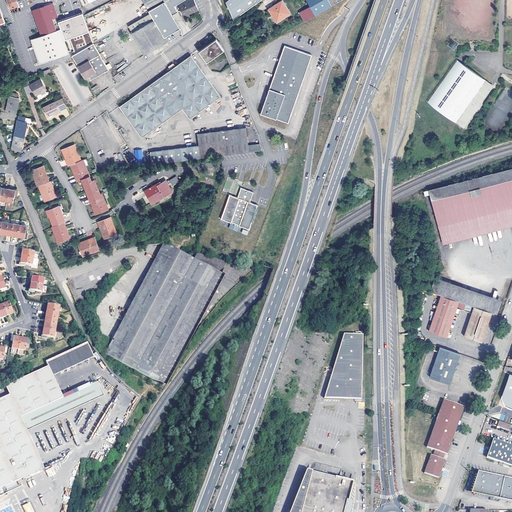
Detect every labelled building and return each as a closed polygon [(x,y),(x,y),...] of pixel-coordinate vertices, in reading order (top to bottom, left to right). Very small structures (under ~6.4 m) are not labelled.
[(142,0),(147,8),(163,0),(162,0),(142,0)] [(167,0),(165,2),(149,11),(150,13),(164,38),(180,28),(172,15),(178,12),(174,6),(184,0),(167,0)] [(190,0),(179,5),(181,8),(182,11),(183,14),(184,16),(199,10),(194,0),(190,0)] [(228,0),(226,2),(234,19),(260,0),(228,0)] [(304,0),(309,6),(314,15),(336,3),(334,0),(304,0)] [(276,24),(290,14),(281,1),(267,11),(276,24)] [(39,30),(41,35),(56,31),(51,19),(57,17),(52,4),(48,5),(32,11),(39,30)] [(314,15),(309,6),(299,13),(304,21),(314,15)] [(65,19),(58,21),(65,39),(89,31),(83,15),(82,13),(74,16),(65,19)] [(144,55),(167,42),(164,38),(150,13),(128,26),(132,33),(131,33),(144,55)] [(56,31),(41,35),(30,39),(39,63),(48,60),(61,55),(68,53),(60,29),(56,31)] [(217,40),(198,52),(206,64),(224,52),(217,40)] [(72,55),(87,81),(108,69),(108,68),(106,64),(94,43),(72,55)] [(307,60),(310,53),(282,44),(263,103),(260,113),(287,122),(291,111),(298,89),(305,67),(307,60)] [(190,118),(220,96),(190,55),(176,66),(173,63),(171,65),(168,66),(171,69),(162,76),(119,106),(142,137),(182,108),(190,118)] [(52,61),(45,64),(47,69),(54,67),(52,61)] [(432,103),(431,104),(453,120),(456,115),(465,122),(489,89),(479,82),(482,78),(460,62),(459,64),(457,63),(430,101),(432,103)] [(40,78),(30,85),(27,81),(22,85),(26,96),(33,91),(35,94),(39,92),(40,93),(47,89),(40,78)] [(482,78),(479,82),(489,89),(492,85),(482,78)] [(100,90),(97,84),(91,87),(95,93),(100,90)] [(14,106),(17,94),(10,92),(6,111),(17,113),(18,107),(14,106)] [(60,113),(68,109),(63,100),(43,109),(48,119),(54,116),(55,117),(60,114),(60,113)] [(456,115),(453,120),(462,127),(465,122),(456,115)] [(25,122),(26,118),(18,116),(14,137),(24,139),(27,122),(25,122)] [(196,134),(198,145),(200,158),(249,152),(248,145),(245,127),(196,134)] [(21,151),(24,139),(14,137),(12,149),(21,151)] [(248,145),(249,152),(261,150),(259,143),(248,145)] [(64,153),(67,159),(68,159),(69,161),(67,161),(67,162),(68,166),(73,164),(81,161),(76,149),(74,150),(72,145),(65,148),(66,153),(64,153)] [(200,158),(198,145),(150,152),(151,164),(200,158)] [(142,149),(134,150),(135,163),(143,162),(142,149)] [(90,176),(85,164),(87,163),(85,159),(81,161),(73,164),(75,168),(73,169),(75,174),(77,174),(77,175),(77,176),(76,176),(75,177),(77,181),(82,179),(90,176)] [(49,181),(48,177),(46,178),(45,173),(46,173),(44,169),(43,170),(42,166),(33,170),(35,176),(34,177),(37,186),(39,185),(49,181)] [(511,216),(511,167),(428,189),(440,235),(450,233),(451,240),(511,224),(509,217),(511,216)] [(90,176),(82,179),(87,191),(88,191),(89,192),(89,193),(88,194),(87,194),(89,198),(100,193),(95,180),(92,181),(90,176)] [(176,176),(169,180),(173,186),(179,182),(176,176)] [(203,190),(212,192),(214,179),(206,178),(203,190)] [(55,193),(54,189),(52,190),(51,185),(52,185),(50,181),(49,181),(39,185),(42,195),(44,194),(46,200),(55,197),(54,193),(55,193)] [(157,183),(145,190),(152,202),(172,191),(166,181),(159,185),(157,183)] [(238,197),(230,194),(223,219),(233,222),(233,221),(242,224),(241,225),(251,228),(259,203),(251,201),(254,191),(248,189),(241,187),(238,197)] [(0,197),(0,199),(6,200),(8,189),(0,188),(0,189),(0,191),(1,192),(0,197)] [(16,191),(8,189),(6,200),(13,201),(14,194),(16,195),(16,193),(16,191)] [(93,203),(92,203),(95,210),(97,209),(98,213),(106,210),(104,206),(106,205),(102,193),(100,193),(89,198),(90,202),(92,201),(93,201),(93,202),(93,203)] [(65,221),(63,217),(62,218),(61,214),(60,213),(61,213),(60,210),(59,210),(58,206),(48,210),(51,216),(49,217),(53,226),(64,222),(65,221)] [(102,227),(101,227),(104,234),(106,233),(107,237),(115,234),(113,230),(115,230),(110,217),(98,222),(100,226),(101,226),(102,225),(102,226),(102,227)] [(11,223),(1,221),(0,228),(0,232),(7,234),(9,234),(11,223)] [(53,226),(52,226),(55,235),(56,235),(59,242),(68,238),(67,234),(68,234),(67,230),(66,231),(64,226),(65,225),(64,222),(53,226)] [(11,223),(9,234),(10,234),(18,236),(20,224),(11,223)] [(27,226),(20,224),(18,236),(26,237),(26,236),(26,234),(26,233),(27,226)] [(442,242),(451,240),(450,233),(440,235),(442,242)] [(94,237),(90,238),(91,239),(91,241),(90,241),(89,241),(89,240),(83,242),(83,244),(79,245),(82,253),(86,252),(87,254),(99,250),(94,237)] [(160,384),(162,385),(222,274),(194,259),(166,245),(107,356),(152,380),(151,383),(159,387),(160,384)] [(21,257),(38,260),(39,253),(34,252),(33,253),(26,251),(26,250),(24,250),(23,249),(21,257)] [(194,259),(222,274),(227,263),(197,253),(194,259)] [(38,260),(21,257),(20,265),(21,265),(23,266),(24,265),(27,265),(27,263),(31,264),(37,265),(38,260)] [(120,265),(118,259),(86,272),(89,280),(87,281),(92,295),(88,296),(98,322),(112,318),(110,312),(117,309),(115,301),(125,281),(122,272),(121,273),(118,265),(120,265)] [(30,283),(42,285),(43,279),(36,278),(36,277),(34,276),(32,276),(30,283)] [(464,310),(466,303),(474,306),(465,336),(482,342),(492,312),(496,313),(501,299),(435,277),(431,291),(442,295),(430,331),(447,337),(457,307),(464,310)] [(42,285),(30,283),(29,291),(30,291),(33,292),(33,291),(45,293),(46,286),(42,285)] [(9,303),(2,306),(6,316),(14,313),(13,311),(12,309),(11,309),(9,303)] [(46,311),(58,313),(59,307),(52,305),(52,304),(50,304),(48,303),(46,311)] [(45,318),(45,320),(56,322),(58,313),(46,311),(45,318)] [(56,322),(45,320),(44,322),(43,329),(54,331),(56,322)] [(54,331),(43,329),(41,337),(45,338),(45,337),(53,338),(54,331)] [(360,335),(342,335),(323,400),(350,400),(360,400),(360,335)] [(20,339),(12,337),(12,338),(11,338),(10,338),(10,341),(13,341),(11,349),(18,350),(20,339)] [(18,350),(17,355),(24,356),(26,344),(27,344),(28,340),(20,339),(18,350)] [(10,396),(39,383),(55,419),(104,397),(98,383),(63,399),(53,376),(94,358),(87,344),(47,362),(49,367),(6,387),(10,396)] [(459,355),(439,348),(429,378),(449,385),(459,355)] [(511,373),(510,372),(501,397),(503,401),(505,405),(511,407),(511,373)] [(10,396),(0,400),(0,497),(18,489),(15,482),(44,469),(27,432),(55,419),(39,383),(10,396)] [(424,472),(438,477),(441,469),(445,460),(442,459),(443,456),(444,454),(447,454),(458,422),(463,407),(443,400),(439,414),(427,447),(435,450),(433,456),(430,455),(424,472)] [(508,431),(510,426),(498,422),(496,427),(508,431)] [(511,445),(492,439),(486,457),(511,466),(511,445)] [(52,466),(45,470),(49,477),(56,473),(52,466)] [(511,478),(478,471),(472,488),(476,494),(511,502),(511,478)] [(290,511),(345,511),(350,491),(352,484),(346,482),(344,481),(306,472),(290,511)] [(22,505),(24,511),(34,511),(30,501),(22,505)]
